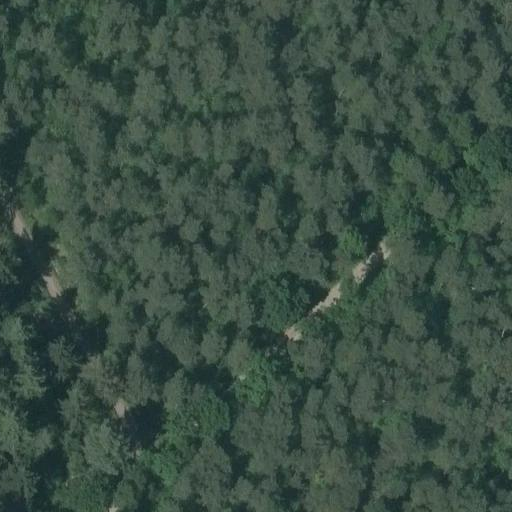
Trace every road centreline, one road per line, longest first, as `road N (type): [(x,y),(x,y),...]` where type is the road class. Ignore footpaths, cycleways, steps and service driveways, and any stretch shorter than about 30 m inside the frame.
road 1 (track): [(104,511),(511,126)]
road 2 (track): [(404,0),(437,39),(466,38),(511,1)]
